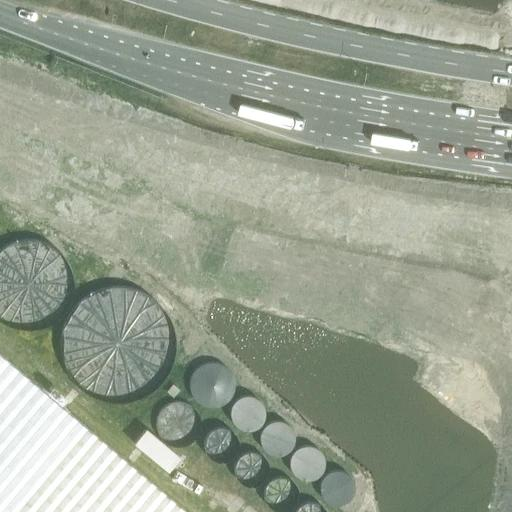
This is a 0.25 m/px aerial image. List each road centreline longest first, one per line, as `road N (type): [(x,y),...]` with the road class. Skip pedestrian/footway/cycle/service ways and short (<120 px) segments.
road 1 (primary): [(0,163),(235,254),(511,329)]
road 2 (primary): [(511,271),(233,199),(0,111)]
road 3 (primary): [(0,64),(99,103),(333,163),(511,196)]
road 4 (primary): [(511,138),(307,103),(58,38),(0,14)]
road 5 (primary): [(510,74),(330,43),(172,0)]
